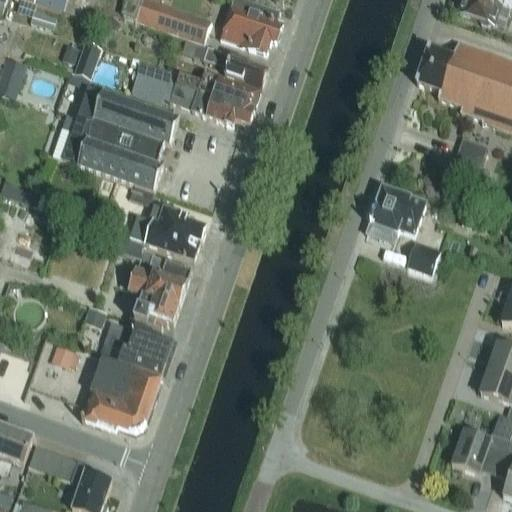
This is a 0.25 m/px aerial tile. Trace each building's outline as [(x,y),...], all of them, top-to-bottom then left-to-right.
[(36,0),(34,10),(64,20),(71,0),(36,0)] [(71,0),(64,20),(99,32),(104,18),(203,52),(211,28),(143,4),(144,0),(71,0)] [(511,15),(511,0),(510,0),(510,1),(505,0),(462,0),(462,3),(464,4),(459,19),(494,32),(501,12),(511,15)] [(276,49),(283,29),(277,27),(280,18),(235,2),(220,46),(267,61),(271,48),(276,49)] [(92,83),(102,51),(91,48),(80,79),(92,83)] [(511,139),(511,67),(458,48),(453,64),(429,55),(416,91),(439,99),(437,105),(461,114),(460,119),(481,127),(481,129),(511,139)] [(261,95),(267,80),(262,78),(264,74),(208,55),(207,59),(195,55),(193,63),(227,75),(224,83),(261,95)] [(26,72),(6,65),(0,83),(0,100),(14,106),(26,72)] [(179,82),(176,92),(200,100),(199,102),(210,105),(210,103),(254,117),(260,99),(205,81),(202,90),(179,82)] [(200,100),(176,92),(170,109),(193,117),(193,119),(226,130),(228,126),(248,132),(254,117),(210,103),(210,105),(199,102),(200,100)] [(78,173),(78,174),(135,193),(154,200),(163,173),(157,171),(165,150),(171,152),(180,126),(103,101),(88,96),(78,126),(66,122),(62,135),(73,139),(64,168),(78,173)] [(478,181),(487,153),(462,144),(452,172),(478,181)] [(150,213),(154,200),(135,193),(131,206),(150,213)] [(414,241),(425,210),(383,195),(377,214),(370,211),(366,224),(372,226),(367,241),(393,251),(399,236),(414,241)] [(201,250),(207,235),(188,229),(190,224),(165,215),(164,217),(154,214),(150,227),(137,224),(130,245),(147,251),(147,252),(194,268),(200,249),(201,250)] [(138,301),(129,327),(160,337),(162,330),(173,334),(192,276),(141,260),(143,252),(115,240),(109,255),(142,266),(130,299),(138,301)] [(441,255),(415,247),(406,274),(432,282),(441,255)] [(511,300),(502,330),(511,333),(511,300)] [(112,329),(105,349),(100,364),(119,370),(162,385),(174,350),(154,343),(152,340),(136,334),(135,337),(112,329)] [(56,349),(52,365),(77,371),(81,355),(56,349)] [(511,354),(498,349),(489,374),(511,382),(511,354)] [(108,367),(103,378),(96,400),(92,399),(81,427),(108,437),(112,434),(117,436),(118,435),(135,441),(143,437),(161,388),(122,374),(122,372),(108,367)] [(511,382),(489,374),(480,400),(511,411),(507,423),(511,424),(511,382)] [(53,380),(48,393),(69,401),(74,388),(53,380)] [(0,463),(0,462),(10,435),(0,431),(0,463)] [(0,462),(0,463),(0,478),(6,481),(12,466),(23,470),(33,443),(10,435),(0,462)] [(479,481),(483,470),(500,476),(510,447),(510,446),(492,440),(490,446),(464,437),(452,472),(479,481)] [(511,447),(510,447),(500,476),(510,480),(502,503),(511,505),(511,447)] [(107,511),(108,511),(104,510),(112,488),(89,479),(91,472),(36,452),(29,472),(81,491),(73,511),(107,511)]
